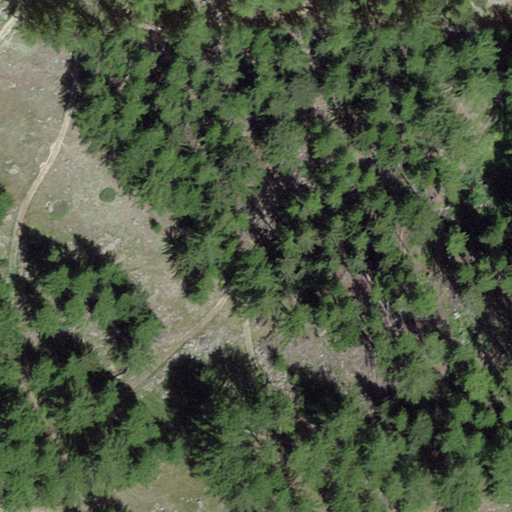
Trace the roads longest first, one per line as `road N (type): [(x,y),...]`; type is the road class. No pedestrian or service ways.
road 1 (track): [(45,0),(80,98),(73,147),(24,284),(26,417),(78,496),(97,503),(122,425),(236,305),(256,373),(341,474),(349,511)]
road 2 (track): [(411,511),(442,398),(460,194),(494,162),(511,121)]
